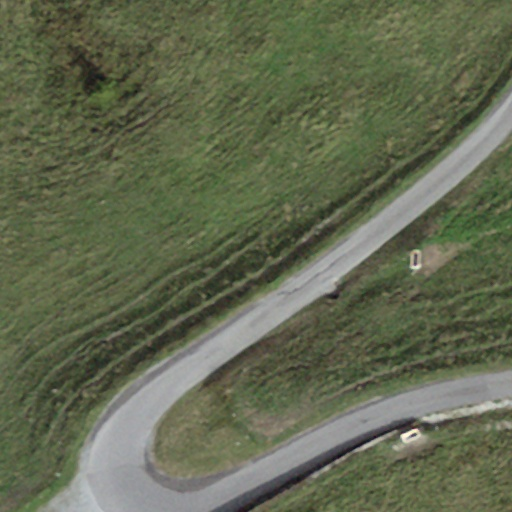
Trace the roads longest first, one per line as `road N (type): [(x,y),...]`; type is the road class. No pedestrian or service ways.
road 1 (unclassified): [(511,109),(490,143),(121,442),(129,511)]
road 2 (unclassified): [(227,511),(381,439),(511,400)]
